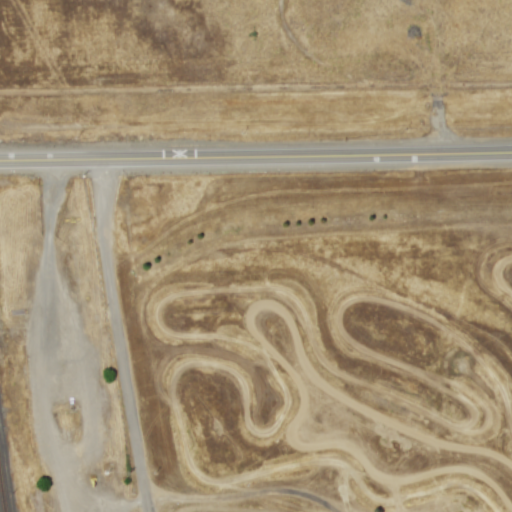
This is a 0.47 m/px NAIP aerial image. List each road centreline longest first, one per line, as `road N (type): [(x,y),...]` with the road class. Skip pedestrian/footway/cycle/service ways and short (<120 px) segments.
road 1 (secondary): [(0,161),(511,153)]
road 2 (residential): [(439,155),(434,0)]
